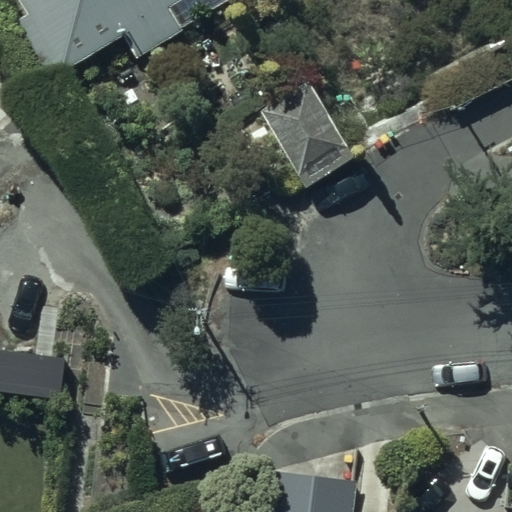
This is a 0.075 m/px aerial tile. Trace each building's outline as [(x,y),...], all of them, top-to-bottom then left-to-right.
[(22,0),(26,6),(14,13),(47,69),(122,25),(136,48),(177,24),(164,2),(166,0),(22,0)] [(313,0),(349,56),(313,79),(363,158),(438,117),(393,35),(446,0),(313,0)] [(511,39),(511,0),(488,0),(466,12),(487,52),(511,39)] [(300,67),(253,96),(297,167),(344,137),(300,67)] [(349,511),(354,477),(265,465),(258,511),(349,511)]
